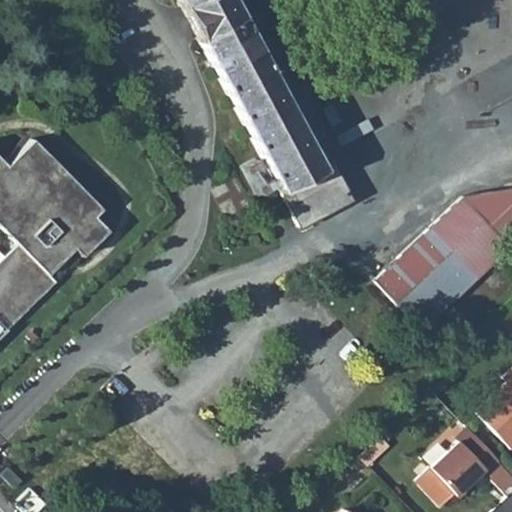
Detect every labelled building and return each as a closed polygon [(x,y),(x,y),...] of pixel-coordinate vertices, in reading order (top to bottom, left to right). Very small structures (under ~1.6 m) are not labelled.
[(511,0),(175,0),(177,2),(176,3),(178,7),(179,6),(196,37),(194,38),(196,42),(198,41),(274,185),(272,186),(275,191),(277,191),(295,226),(346,197),(328,164),(240,0),(511,0)] [(0,331),(51,281),(43,273),(67,249),(75,257),(102,230),(89,216),(96,209),(26,139),(0,165),(0,164),(0,232),(12,245),(18,251),(0,269),(0,331)] [(367,280),(414,330),(511,237),(511,182),(509,185),(456,197),(367,280)] [(0,257),(0,269),(18,251),(12,245),(0,257)] [(498,320),(508,330),(511,326),(511,306),(499,319),(498,320)] [(505,379),(474,408),(509,446),(511,443),(511,363),(501,374),(505,379)] [(456,437),(459,441),(470,430),(467,427),(456,437)] [(470,430),(459,441),(456,437),(415,476),(441,503),(454,491),(456,493),(471,479),(468,475),(480,465),(483,468),(495,457),(470,430)] [(366,445),(376,456),(386,446),(376,435),(366,445)] [(366,445),(355,455),(365,466),(376,456),(366,445)] [(511,475),(495,457),(483,468),(500,486),(511,475)]
